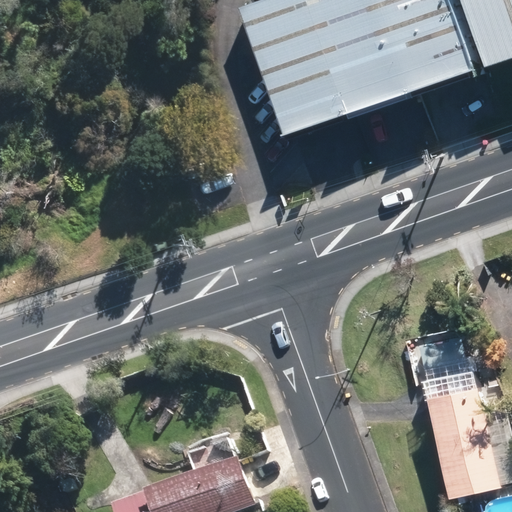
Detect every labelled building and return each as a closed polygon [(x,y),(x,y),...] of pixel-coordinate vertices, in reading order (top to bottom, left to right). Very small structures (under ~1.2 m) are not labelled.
[(466,75),(440,0),(274,0),(244,11),(288,137),(466,75)] [(511,0),(460,0),(485,70),(511,60),(511,0)] [(183,156),(190,192),(232,183),(225,147),(183,156)] [(474,363),(465,321),(421,330),(430,372),(474,363)] [(480,381),(437,389),(456,487),(498,479),(480,381)] [(244,466),(120,509),(120,511),(246,511),(259,508),(244,466)]
